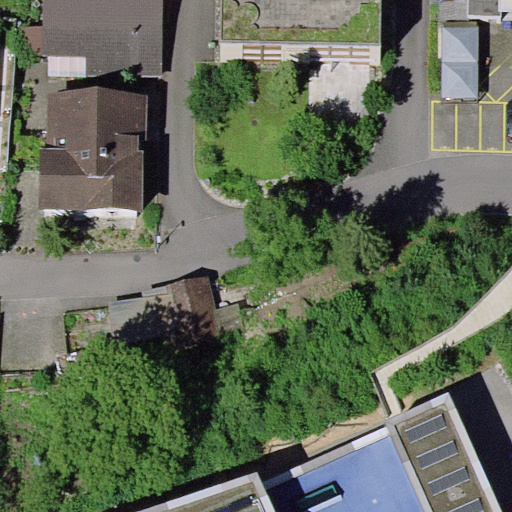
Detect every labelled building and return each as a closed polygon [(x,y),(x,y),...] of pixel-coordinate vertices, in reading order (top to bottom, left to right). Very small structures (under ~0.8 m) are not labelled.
[(162,0),(42,0),(43,26),(21,26),(21,56),(49,56),(86,56),(86,75),(162,76),(162,0)] [(222,0),(222,43),(381,45),(381,0),(222,0)] [(466,0),(467,15),(499,16),(499,0),(466,0)] [(49,75),(86,75),(86,56),(49,56),(49,75)] [(147,89),(48,88),(48,148),(41,148),(40,209),(143,210),(144,152),(139,152),(139,134),(147,134),(147,89)] [(207,286),(107,303),(115,349),(214,332),(207,286)] [(504,511),(451,391),(386,418),(390,424),(263,479),(258,469),(127,511),(504,511)]
